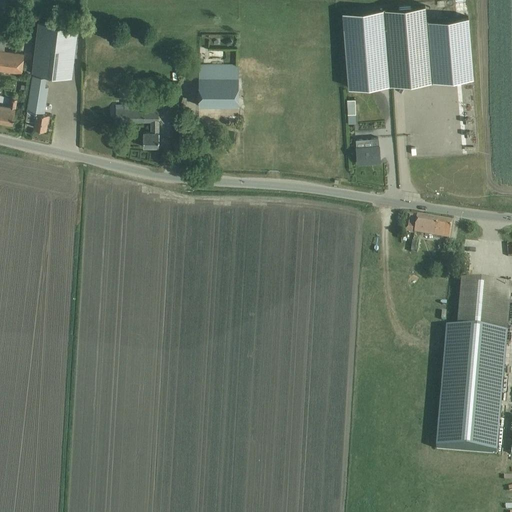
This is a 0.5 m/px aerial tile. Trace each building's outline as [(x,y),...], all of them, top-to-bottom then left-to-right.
[(425,5),(383,8),(389,84),(433,81),(428,20),(428,19),(427,19),(425,5)] [(383,8),(343,12),(349,87),(389,84),(383,8)] [(428,20),(433,81),(473,77),(468,17),(428,20)] [(78,27),(38,22),(32,72),(72,77),(78,27)] [(0,38),(13,41),(15,31),(9,30),(9,28),(0,26),(0,38)] [(0,69),(21,72),(23,52),(0,49),(0,69)] [(199,65),(198,105),(238,106),(239,65),(199,65)] [(27,110),(25,120),(28,120),(28,118),(35,120),(33,127),(46,129),(47,122),(48,122),(50,115),(49,115),(49,114),(44,113),(46,103),(49,86),(44,85),(46,76),(32,74),(27,110)] [(0,121),(13,124),(14,114),(17,99),(10,98),(9,105),(7,105),(0,104),(0,121)] [(355,100),(347,100),(348,114),(355,114),(355,100)] [(143,108),(115,108),(115,121),(151,121),(151,132),(143,132),(143,137),(143,147),(159,147),(159,137),(159,108),(152,108),(152,102),(143,102),(143,108)] [(180,128),(192,128),(192,118),(180,118),(180,128)] [(380,161),(379,151),(379,144),(378,137),(371,138),(372,147),(356,148),(357,163),(380,161)] [(407,214),(404,233),(449,240),(452,221),(416,215),(416,216),(407,214)] [(417,253),(419,242),(412,242),(411,252),(417,253)] [(461,279),(457,330),(446,329),(436,448),(497,454),(507,333),(511,284),(461,279)] [(431,290),(431,302),(443,302),(443,290),(431,290)]
